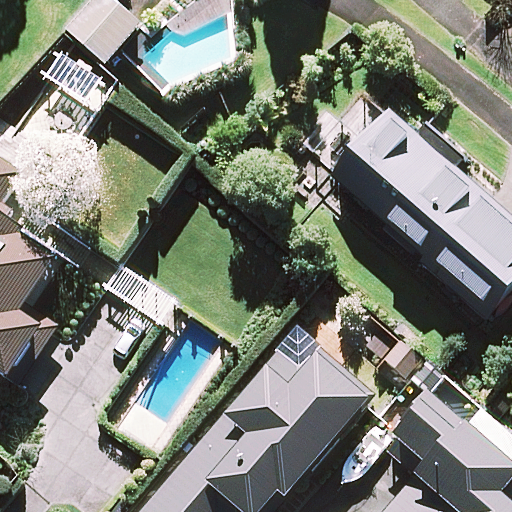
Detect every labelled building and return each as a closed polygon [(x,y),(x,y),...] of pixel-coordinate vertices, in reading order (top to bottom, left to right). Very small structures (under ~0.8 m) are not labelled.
[(213,0),(201,0),(143,32),(107,0),(100,0),(71,31),(110,68),(123,54),(167,95),(249,51),(213,0)] [(115,96),(90,79),(54,130),(79,148),(115,96)] [(449,163),(393,117),(338,183),(503,322),(511,311),(511,224),(445,168),(449,163)] [(28,180),(0,161),(0,377),(18,389),(52,337),(30,322),(67,265),(1,221),(28,180)] [(176,306),(138,282),(124,304),(162,328),(176,306)] [(308,381),(282,358),(148,511),(280,511),(289,502),(294,507),(381,407),(327,360),(308,381)] [(511,511),(511,467),(440,404),(402,447),(431,472),(395,511),(511,511)]
